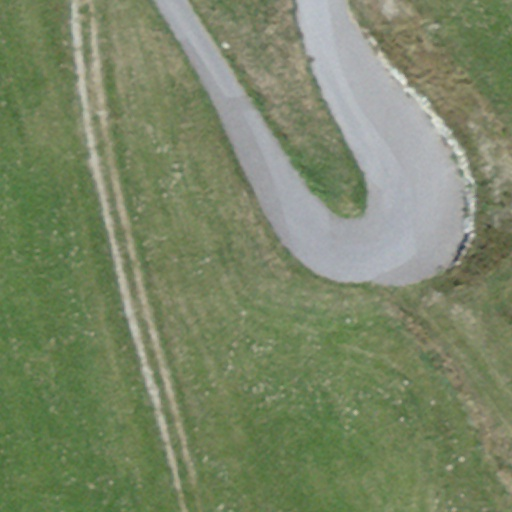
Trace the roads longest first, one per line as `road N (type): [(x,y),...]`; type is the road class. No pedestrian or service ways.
road 1 (track): [(171,0),(297,215),(317,237),(360,250),(379,245),(403,221),(405,178),(392,138),(331,53),(312,0)]
road 2 (track): [(86,0),(125,260),(193,511)]
